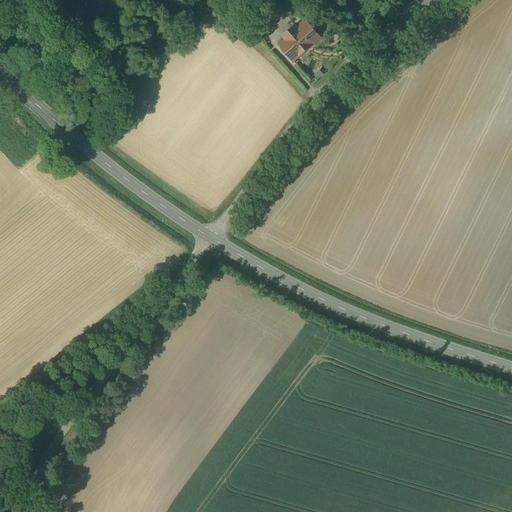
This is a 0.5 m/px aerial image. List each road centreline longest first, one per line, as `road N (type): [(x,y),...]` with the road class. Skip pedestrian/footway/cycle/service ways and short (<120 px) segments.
road 1 (tertiary): [(511,367),(316,295),(209,238)]
road 2 (unclassified): [(209,238),(51,455),(34,511)]
road 3 (unclassified): [(209,238),(347,70),(430,0)]
road 4 (tertiary): [(209,238),(98,157),(0,70)]
